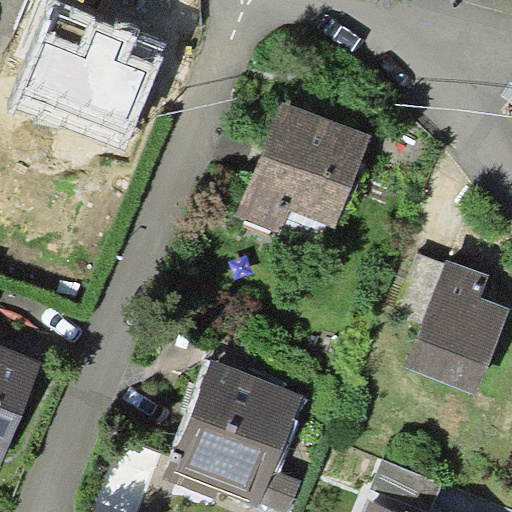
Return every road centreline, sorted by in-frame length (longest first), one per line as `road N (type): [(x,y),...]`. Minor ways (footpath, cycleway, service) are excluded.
road 1 (residential): [(55,511),(251,0)]
road 2 (residential): [(372,22),(511,197)]
